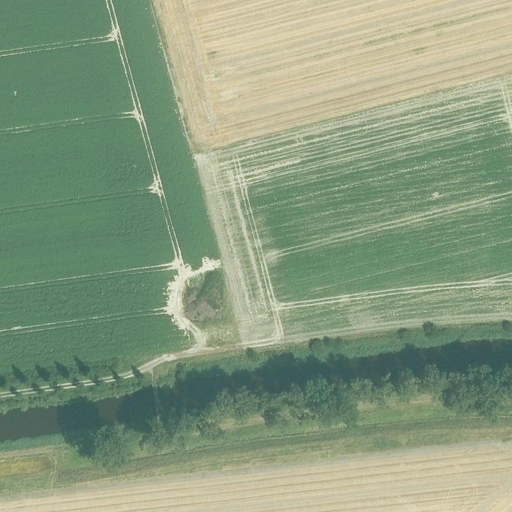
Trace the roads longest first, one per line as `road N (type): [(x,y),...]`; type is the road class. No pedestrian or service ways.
road 1 (track): [(160,428),(169,435),(511,394)]
road 2 (track): [(0,395),(140,374)]
